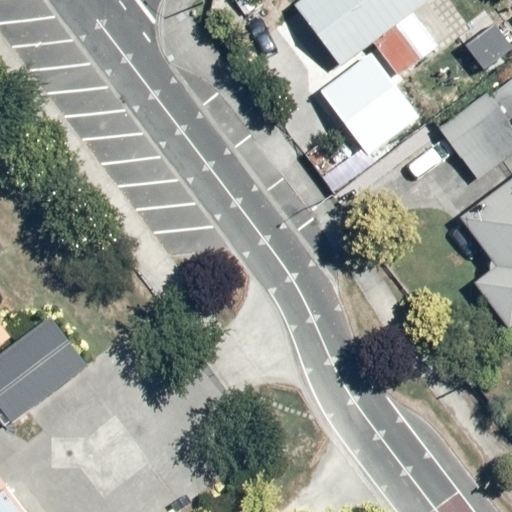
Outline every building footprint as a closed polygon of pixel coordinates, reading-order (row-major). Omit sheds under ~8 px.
[(424,0),(299,0),(289,10),(342,71),(335,77),(364,111),(429,54),(400,21),(424,0)] [(511,157),(511,73),(437,125),(476,182),(511,157)] [(448,102),(428,76),(360,128),(380,154),(448,102)] [(511,180),(482,203),(486,209),(466,224),(497,265),(474,283),(508,327),(511,323),(511,180)] [(0,349),(16,336),(0,315),(0,349)] [(50,316),(0,353),(0,405),(13,422),(87,364),(50,316)] [(0,511),(19,511),(0,487),(0,511)]
